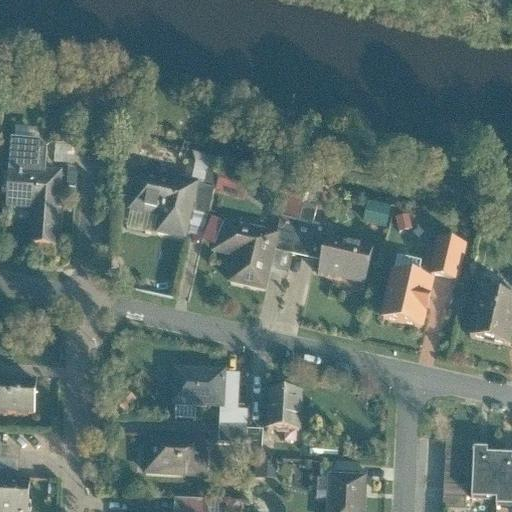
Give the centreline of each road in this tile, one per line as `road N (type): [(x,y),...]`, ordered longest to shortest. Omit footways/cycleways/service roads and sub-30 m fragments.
road 1 (residential): [(412,374),(82,306)]
road 2 (residential): [(71,511),(82,306)]
road 3 (residential): [(82,306),(94,156)]
road 4 (residential): [(405,511),(412,374)]
